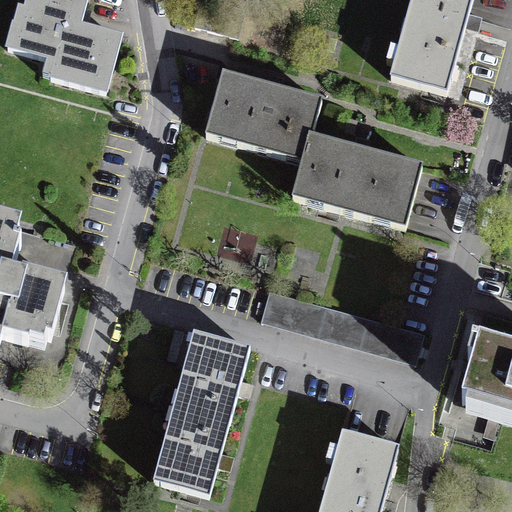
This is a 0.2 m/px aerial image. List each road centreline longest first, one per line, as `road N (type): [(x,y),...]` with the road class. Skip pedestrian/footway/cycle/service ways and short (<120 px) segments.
road 1 (residential): [(151,0),(165,86),(162,132),(117,300),(429,383)]
road 2 (residential): [(511,94),(429,383)]
road 3 (residential): [(429,383),(417,511)]
